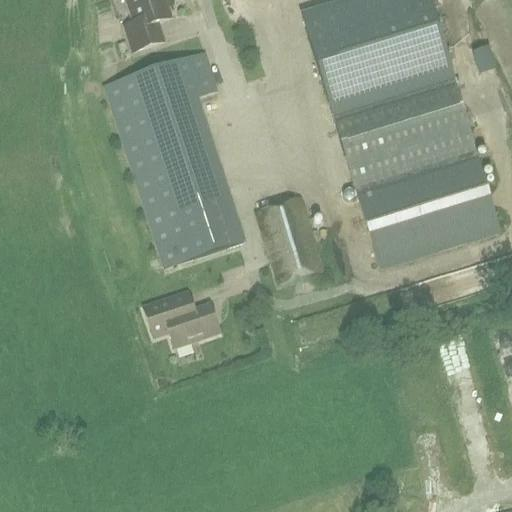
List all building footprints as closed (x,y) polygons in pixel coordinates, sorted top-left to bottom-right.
[(125,0),(134,25),(124,28),(133,55),(163,45),(157,26),(171,21),(163,0),(125,0)] [(334,124),(455,87),(427,0),(376,0),(303,23),(334,124)] [(230,67),(296,57),(292,28),(226,37),(230,67)] [(164,273),(243,246),(195,103),(216,96),(203,57),(102,91),(164,273)] [(500,235),(475,152),(455,87),(334,124),(380,272),(500,235)] [(286,130),(296,127),(292,112),(282,114),(286,130)] [(261,153),(283,148),(277,119),(254,124),(261,153)] [(292,152),(305,149),(301,130),(288,132),(292,152)] [(256,215),(278,288),(323,275),(300,201),(256,215)] [(498,255),(469,266),(474,280),(503,269),(498,255)] [(210,309),(194,314),(188,297),(143,312),(154,342),(169,337),(174,352),(219,337),(210,309)] [(288,344),(300,344),(299,320),(287,320),(288,344)] [(250,351),(248,338),(229,341),(232,354),(250,351)] [(464,355),(440,361),(443,375),(453,373),(458,394),(453,395),(456,410),(476,406),(464,355)] [(359,424),(376,423),(375,410),(387,409),(385,385),(356,387),(359,424)]
